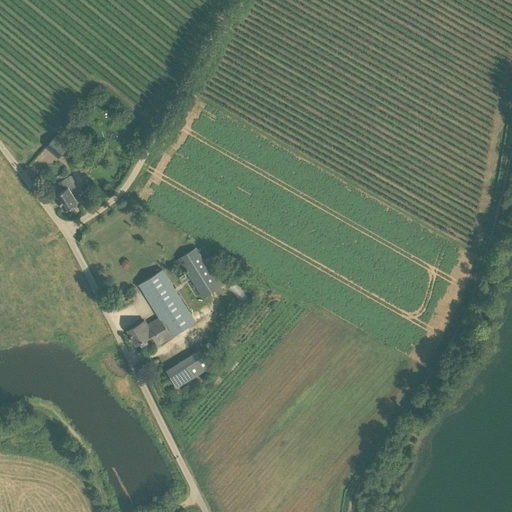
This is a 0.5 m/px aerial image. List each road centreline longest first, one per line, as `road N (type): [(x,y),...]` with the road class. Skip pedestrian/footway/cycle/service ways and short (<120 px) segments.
road 1 (unclassified): [(205,511),(63,230)]
road 2 (unclassified): [(63,230),(93,216),(121,186),(231,0)]
